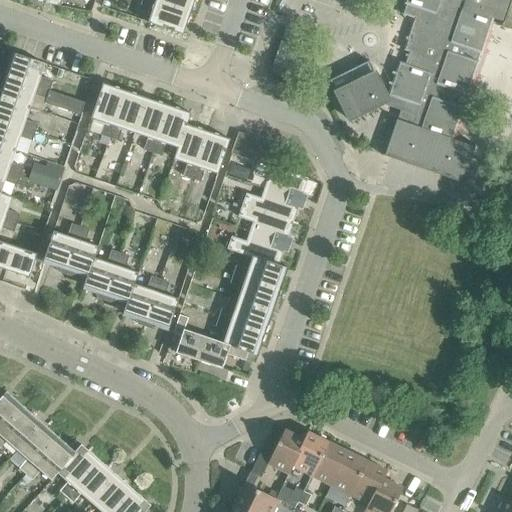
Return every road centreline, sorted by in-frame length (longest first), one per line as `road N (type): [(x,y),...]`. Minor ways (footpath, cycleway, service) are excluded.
road 1 (residential): [(267,407),(338,197),(310,132),(278,107),(213,87)]
road 2 (tertiary): [(192,459),(159,415),(121,384),(0,328)]
road 3 (residential): [(213,87),(0,19)]
road 4 (residential): [(463,499),(267,407)]
road 5 (residential): [(511,397),(503,395),(463,499)]
